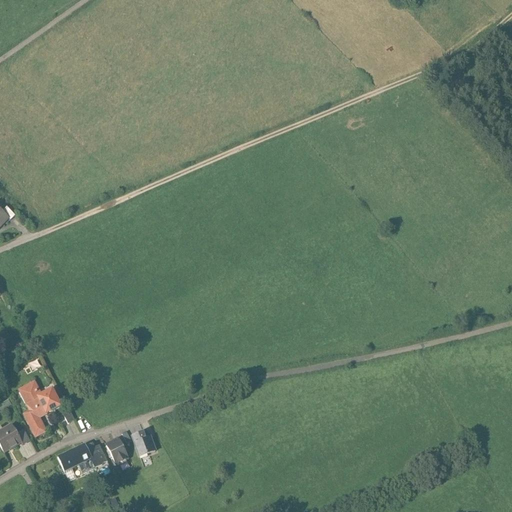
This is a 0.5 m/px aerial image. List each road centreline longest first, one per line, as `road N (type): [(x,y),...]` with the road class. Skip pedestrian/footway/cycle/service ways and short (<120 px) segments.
road 1 (track): [(38,234),(469,49),(511,13)]
road 2 (track): [(179,402),(511,322)]
road 3 (residential): [(179,402),(56,446),(0,479)]
